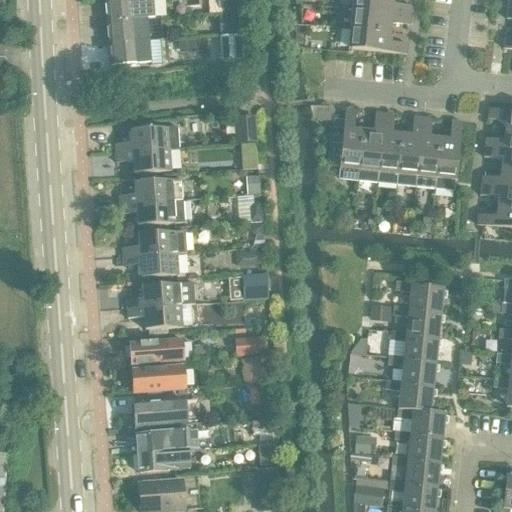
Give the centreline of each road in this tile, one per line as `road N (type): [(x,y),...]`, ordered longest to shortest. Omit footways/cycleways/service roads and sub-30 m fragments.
road 1 (secondary): [(71,511),(40,0)]
road 2 (residential): [(345,90),(447,101),(451,73)]
